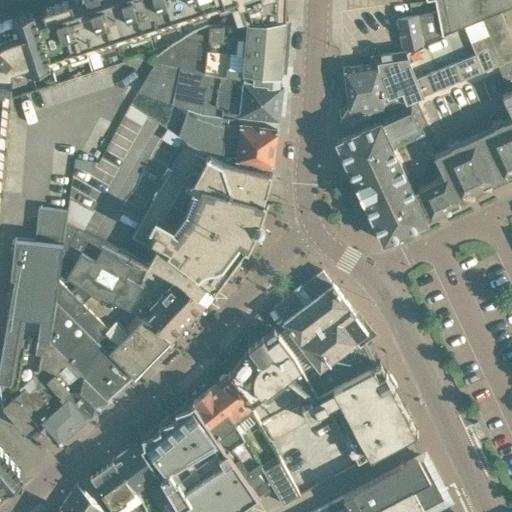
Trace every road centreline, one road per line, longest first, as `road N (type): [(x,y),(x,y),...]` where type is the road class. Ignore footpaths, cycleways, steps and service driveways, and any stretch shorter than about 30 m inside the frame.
road 1 (unclassified): [(314,226),(278,250),(222,319),(12,511)]
road 2 (unclassified): [(482,511),(365,269)]
road 3 (residential): [(314,226),(307,206),(314,0)]
road 4 (residential): [(365,269),(491,213)]
